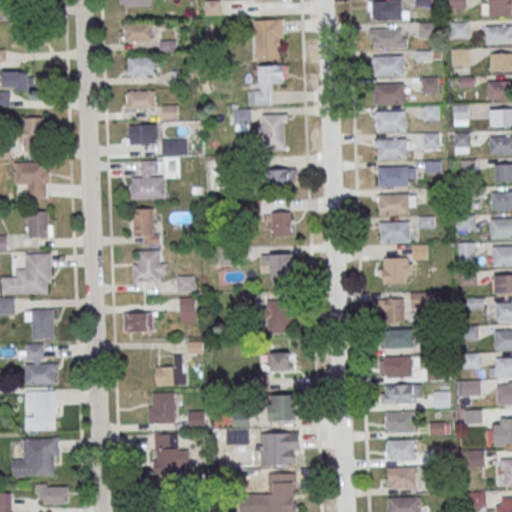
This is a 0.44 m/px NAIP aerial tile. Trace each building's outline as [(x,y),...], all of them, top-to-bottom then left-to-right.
[(221,0),(205,0),(205,13),(221,13),(221,0)] [(372,0),(402,0),(402,19),(372,20),(372,0)] [(449,0),(466,0),(467,8),(449,8),(449,0)] [(511,0),(481,0),(482,14),(511,14),(511,0)] [(0,18),(10,18),(10,10),(0,9),(0,18)] [(283,18),(255,18),(255,55),(283,55),(283,18)] [(419,22),(436,21),(437,36),(419,37),(419,22)] [(451,21),(469,21),(469,36),(452,36),(451,21)] [(152,22),(125,22),(125,40),(152,40),(152,22)] [(485,26),(511,25),(511,43),(486,43),(485,26)] [(33,47),(33,28),(13,28),(13,47),(33,47)] [(369,28),(402,28),(402,37),(408,37),(408,47),(373,48),(373,36),(369,37),(369,28)] [(452,49),(469,48),(470,63),(452,64),(452,49)] [(490,53),(511,52),(511,70),(490,70),(490,53)] [(374,55),(404,55),(404,75),(374,75),(374,55)] [(155,56),(127,56),(127,74),(155,74),(155,56)] [(248,104),(272,105),(272,83),(287,83),(287,65),(259,64),(259,89),(248,89),(248,104)] [(0,105),(9,106),(9,91),(33,91),(33,71),(4,71),(4,90),(0,90),(0,105)] [(421,76),(439,76),(439,91),(422,91),(421,76)] [(488,81),(511,80),(511,98),(488,98),(488,81)] [(374,83),(404,82),(404,102),(374,103),(374,83)] [(125,90),(125,109),(155,109),(155,90),(125,90)] [(453,104),(470,103),(471,118),(453,119),(453,104)] [(178,119),(178,104),(163,104),(163,119),(178,119)] [(422,105),(439,105),(440,119),(422,120),(422,105)] [(234,130),(251,130),(251,108),(234,108),(234,130)] [(491,109),(511,108),(511,125),(491,126),(491,109)] [(376,111),(406,110),(407,130),(377,130),(376,111)] [(262,149),(286,149),(286,114),(263,113),(262,149)] [(45,117),(23,117),(23,149),(45,149),(45,117)] [(158,124),(129,124),(129,144),(158,144),(158,124)] [(453,131),(470,131),(471,146),(453,146),(453,131)] [(423,132),(440,132),(441,147),(423,147),(423,132)] [(489,135),(511,135),(511,152),(490,153),(489,135)] [(377,138),(407,138),(407,158),(377,158),(377,138)] [(161,155),(187,155),(187,139),(161,139),(161,155)] [(164,198),(164,159),(142,160),(142,177),(131,177),(131,198),(164,198)] [(441,171),(441,160),(425,161),(425,171),(441,171)] [(16,184),(27,184),(27,197),(49,197),(49,161),(16,161),(16,184)] [(494,164),(511,163),(511,180),(494,181),(494,164)] [(378,166),(408,165),(408,185),(378,185),(378,166)] [(295,169),(265,169),(265,186),(295,186),(295,169)] [(492,192),(511,191),(511,208),(492,208),(492,192)] [(380,194),(410,193),(410,213),(380,213),(380,194)] [(133,208),(133,235),(143,235),(143,242),(157,242),(157,208),(133,208)] [(53,236),(53,210),(28,210),(28,236),(53,236)] [(291,235),(291,211),(272,211),(273,235),(291,235)] [(457,214),(474,213),(475,228),(457,229),(457,214)] [(490,218),(511,217),(511,237),(490,237),(490,218)] [(380,221),(410,220),(410,240),(381,240),(380,221)] [(473,260),(473,241),(459,241),(459,260),(473,260)] [(412,243),(429,243),(430,258),(412,258),(412,243)] [(493,246),(511,245),(511,265),(493,265),(493,246)] [(237,264),(237,246),(220,246),(220,264),(237,264)] [(160,250),(133,250),(133,281),(166,281),(166,260),(160,260),(160,250)] [(25,252),(51,252),(52,281),(47,281),(48,292),(2,293),(2,276),(16,276),(16,268),(25,268),(25,252)] [(293,253),(262,253),(262,264),(272,264),(272,284),(293,284),(293,253)] [(413,284),(413,257),(380,257),(380,284),(413,284)] [(460,270),(477,270),(477,285),(460,285),(460,270)] [(495,275),(511,274),(511,291),(495,292),(495,275)] [(178,291),(195,291),(195,275),(178,275),(178,291)] [(427,306),(427,292),(411,292),(411,306),(427,306)] [(0,296),(15,296),(15,313),(0,313),(0,296)] [(196,296),(180,296),(180,321),(196,321),(196,296)] [(405,321),(405,297),(383,297),(383,321),(405,321)] [(290,299),(266,299),(267,333),(291,333),(290,299)] [(496,302),(511,301),(511,319),(496,319),(496,302)] [(32,309),(54,308),(55,337),(33,338),(32,309)] [(154,312),(124,312),(124,331),(154,331),(154,312)] [(466,326),(465,339),(476,339),(477,326),(466,326)] [(384,328),(414,328),(414,347),(384,348),(384,328)] [(496,329),(511,329),(511,349),(496,349),(496,329)] [(45,343),(22,343),(22,358),(26,358),(26,383),(58,383),(58,362),(45,362),(45,343)] [(462,352),(480,352),(480,367),(463,367),(462,352)] [(185,385),(185,355),(174,355),(174,365),(157,365),(157,385),(185,385)] [(384,356),(412,355),(412,376),(388,377),(388,373),(384,373),(384,356)] [(496,357),(511,357),(511,376),(496,377),(496,357)] [(463,380),(481,380),(481,395),(464,395),(463,380)] [(385,384),(415,383),(415,403),(385,403),(385,384)] [(497,384),(511,383),(511,403),(497,403),(497,384)] [(26,390),(55,389),(57,428),(34,429),(34,410),(27,410),(26,390)] [(434,390),(434,407),(449,407),(449,390),(434,390)] [(175,391),(149,391),(149,422),(175,422),(175,391)] [(295,394),(269,394),(269,419),(295,419),(295,394)] [(465,409),(482,408),(483,422),(465,423),(465,409)] [(385,411),(413,410),(414,431),(389,432),(389,428),(386,429),(385,411)] [(205,411),(190,411),(190,426),(205,426),(205,411)] [(234,425),(248,425),(248,412),(234,412),(234,425)] [(511,416),(494,417),(494,444),(511,444),(511,416)] [(189,468),(189,448),(178,448),(178,433),(155,433),(155,468),(189,468)] [(300,433),(260,433),(260,464),(300,464),(300,433)] [(30,439),(52,438),(52,467),(30,468),(30,439)] [(386,439),(414,438),(415,459),(390,460),(390,456),(387,456),(386,439)] [(467,450),(485,450),(485,464),(468,465),(467,450)] [(501,485),(511,485),(511,457),(501,458),(501,485)] [(388,466),(415,466),(416,486),(391,487),(391,484),(388,484),(388,466)] [(296,511),(297,472),(270,472),(270,493),(262,493),(262,511),(296,511)] [(68,503),(68,483),(38,483),(38,503),(68,503)] [(468,491),(486,490),(486,505),(469,506),(468,491)] [(10,511),(10,492),(0,492),(0,511),(10,511)] [(388,511),(388,497),(419,496),(419,511),(388,511)] [(488,511),(511,511),(511,496),(502,496),(502,506),(488,506),(488,511)]
